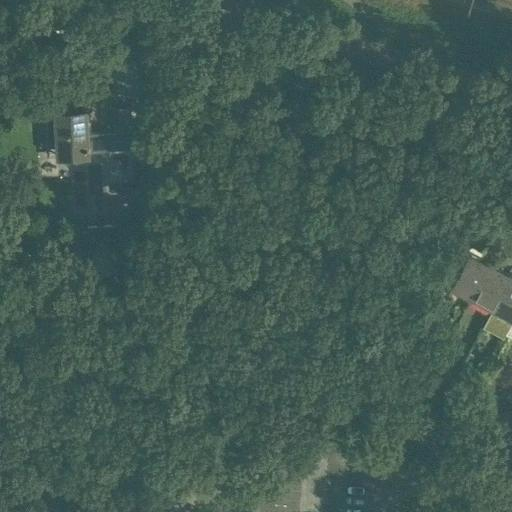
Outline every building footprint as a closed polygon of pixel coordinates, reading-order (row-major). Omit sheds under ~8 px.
[(48,143),(56,143),(57,157),(89,156),(89,151),(136,149),(135,132),(132,132),(131,107),(114,108),(115,132),(88,134),(87,110),(55,111),(55,112),(47,113),(48,143)] [(169,124),(145,126),(148,183),(173,181),(169,124)] [(197,150),(210,154),(217,129),(203,126),(197,150)] [(451,286),(472,297),(490,263),(469,252),(451,286)] [(472,297),(493,308),(511,274),(490,263),(472,297)] [(493,308),(511,318),(511,274),(493,308)] [(407,380),(421,387),(433,366),(418,359),(407,380)] [(437,407),(448,388),(429,378),(419,397),(437,407)] [(481,426),(496,398),(484,392),(479,402),(481,403),(472,421),(481,426)] [(511,418),(493,410),(484,428),(511,441),(511,418)]
